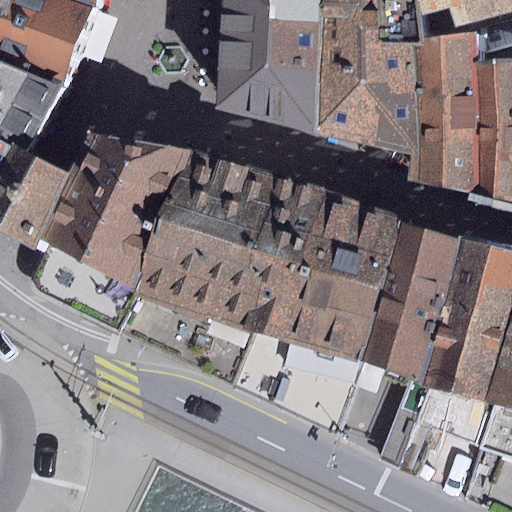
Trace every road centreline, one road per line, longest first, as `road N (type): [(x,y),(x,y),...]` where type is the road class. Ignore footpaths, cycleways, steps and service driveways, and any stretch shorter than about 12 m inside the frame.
road 1 (secondary): [(411,511),(202,414),(57,363)]
road 2 (primary): [(54,511),(71,427),(57,363)]
